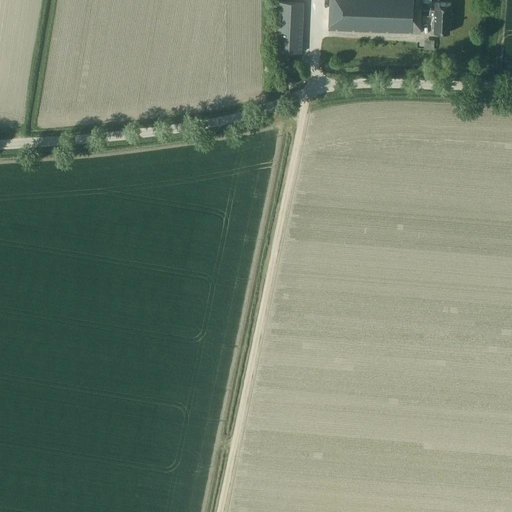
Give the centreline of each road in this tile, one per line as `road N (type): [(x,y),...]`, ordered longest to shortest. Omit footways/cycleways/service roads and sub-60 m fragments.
road 1 (tertiary): [(0,146),(184,127),(334,85),(511,86)]
road 2 (track): [(219,511),(305,94)]
